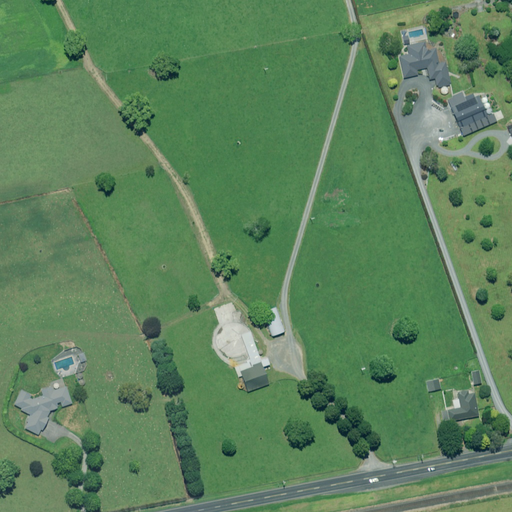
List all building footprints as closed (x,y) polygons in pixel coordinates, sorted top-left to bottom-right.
[(427,51),(425,42),(407,46),(409,55),(400,57),(404,78),(418,75),(417,70),(427,68),(430,80),(436,79),(437,86),(451,83),(446,61),(439,63),(436,49),(427,51)] [(452,93),(451,86),(441,88),(442,95),(452,93)] [(487,116),(478,96),(451,108),(460,128),(487,116)] [(285,332),(277,308),(266,312),(274,335),(285,332)] [(259,356),(251,332),(242,335),(251,360),(259,356)] [(84,353),(79,355),(81,364),(87,362),(84,353)] [(253,367),(252,362),(235,368),(239,378),(243,376),(248,392),(268,385),(261,364),(253,367)] [(482,384),(479,371),(471,372),(473,381),(471,381),(472,386),(482,384)] [(441,389),(439,380),(427,382),(429,392),(441,389)] [(28,398),(29,394),(22,391),(15,405),(22,408),(21,410),(31,415),(25,428),(40,436),(49,419),(47,418),(50,412),(58,409),(57,406),(62,405),(63,407),(72,404),(66,387),(53,391),(52,386),(41,390),(43,396),(33,400),(28,398)] [(468,395),(467,391),(457,393),(460,408),(441,412),(444,423),(479,416),(474,393),(468,395)]
